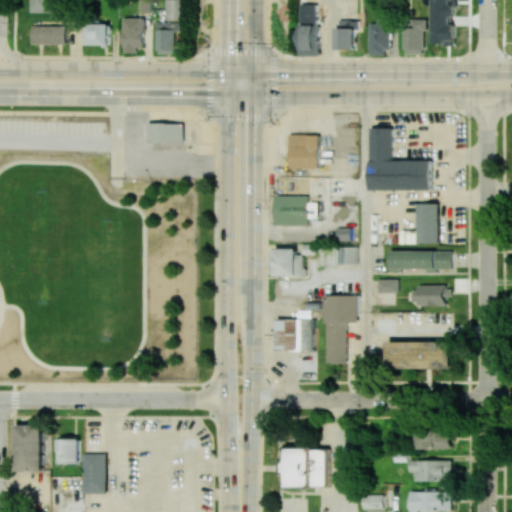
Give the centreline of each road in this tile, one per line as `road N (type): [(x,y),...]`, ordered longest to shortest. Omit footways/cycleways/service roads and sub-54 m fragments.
road 1 (residential): [(487,511),(486,70)]
road 2 (secondary): [(239,511),(252,383),(254,97)]
road 3 (secondary): [(227,97),(228,398),(237,511)]
road 4 (secondary): [(511,70),(228,69)]
road 5 (residential): [(251,399),(511,398)]
road 6 (secondary): [(254,97),(511,97)]
road 7 (secondary): [(0,96),(254,97)]
road 8 (secondary): [(228,69),(0,68)]
road 9 (residential): [(0,398),(228,398)]
